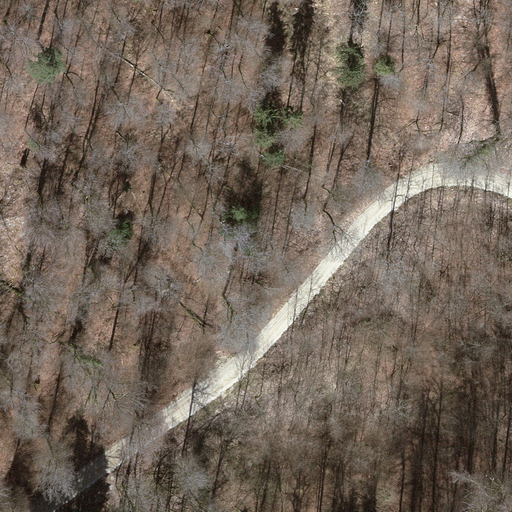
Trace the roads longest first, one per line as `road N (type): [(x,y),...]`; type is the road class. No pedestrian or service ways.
road 1 (track): [(42,511),(239,378),(378,212),(438,176),(511,185)]
road 2 (track): [(239,378),(387,301),(431,320),(428,380),(399,511)]
